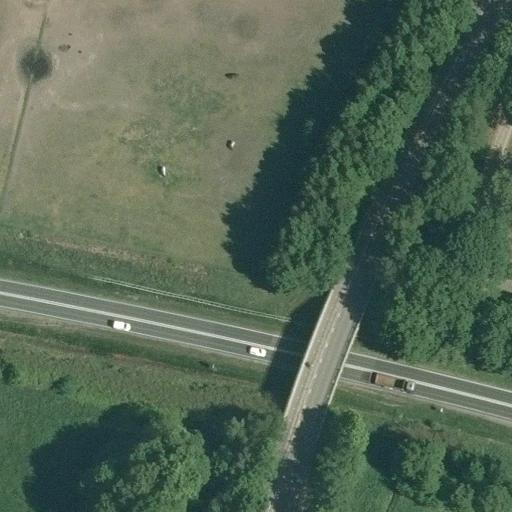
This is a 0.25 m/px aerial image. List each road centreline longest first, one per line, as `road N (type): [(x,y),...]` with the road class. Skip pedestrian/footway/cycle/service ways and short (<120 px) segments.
road 1 (tertiary): [(279,511),(362,276),(426,131),(509,0)]
road 2 (trunk): [(0,292),(511,406)]
